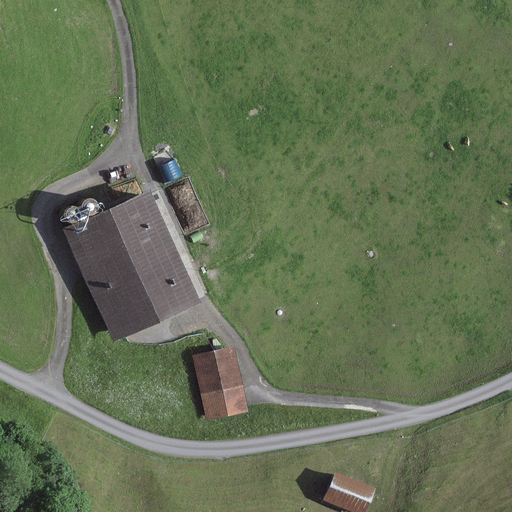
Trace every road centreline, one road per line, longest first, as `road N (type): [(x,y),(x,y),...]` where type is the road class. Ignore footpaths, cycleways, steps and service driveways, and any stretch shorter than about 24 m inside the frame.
road 1 (unclassified): [(511,373),(411,416),(294,439),(182,447),(0,369)]
road 2 (unknown): [(411,416),(288,392),(268,378),(206,219),(132,116)]
road 3 (track): [(46,392),(67,354),(43,210),(117,157),(132,116),(112,0)]
